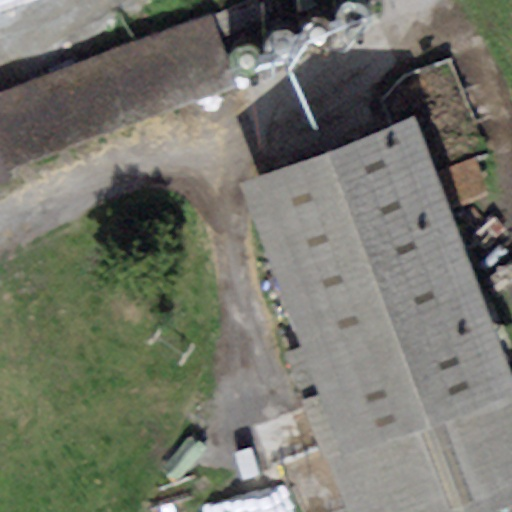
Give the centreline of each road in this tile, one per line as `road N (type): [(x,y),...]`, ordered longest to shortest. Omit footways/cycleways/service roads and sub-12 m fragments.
road 1 (track): [(417,0),(402,38),(301,104),(0,219)]
road 2 (track): [(208,140),(252,331),(248,452)]
